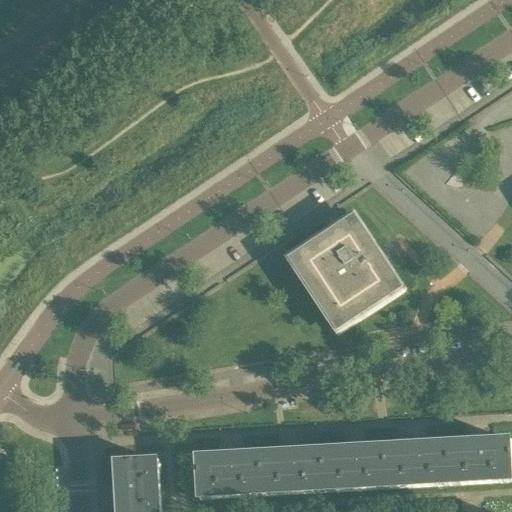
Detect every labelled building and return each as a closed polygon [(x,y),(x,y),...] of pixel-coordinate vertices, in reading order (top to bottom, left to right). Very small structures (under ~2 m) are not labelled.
[(288,260),(338,334),(405,290),(380,252),(356,215),(288,260)] [(448,445),(450,486),(511,482),(511,458),(511,441),(448,445)] [(448,445),(386,449),(388,490),(450,486),(448,445)] [(326,493),(388,490),(386,449),(324,452),(326,493)] [(324,452),(262,456),(264,497),(326,493),(324,452)] [(201,500),(264,497),(262,456),(199,459),(201,500)] [(118,464),(120,502),(120,511),(161,511),(159,462),(118,464)]
